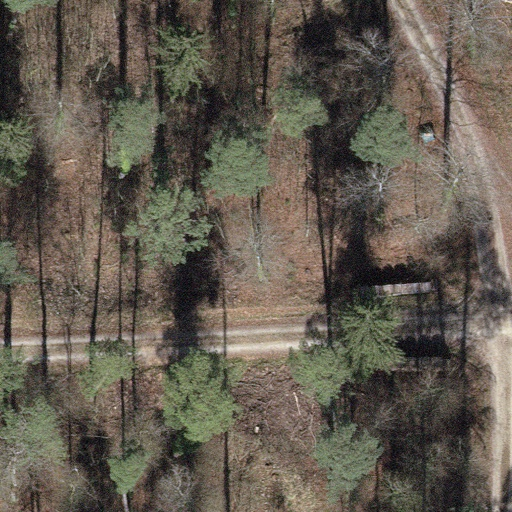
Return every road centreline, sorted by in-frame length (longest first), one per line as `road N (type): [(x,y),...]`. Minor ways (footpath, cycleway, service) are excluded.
road 1 (track): [(0,337),(504,340)]
road 2 (track): [(499,511),(504,340)]
road 3 (track): [(511,122),(429,0)]
